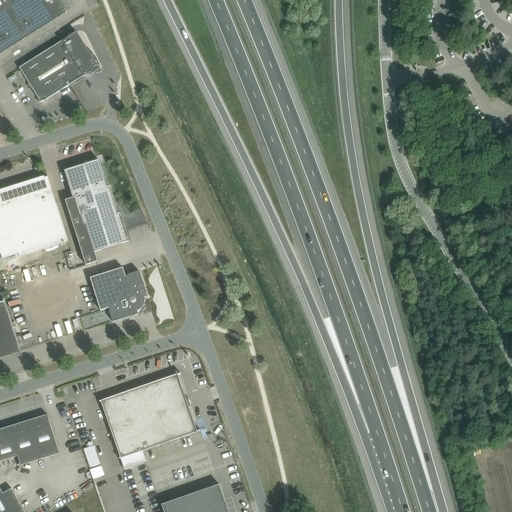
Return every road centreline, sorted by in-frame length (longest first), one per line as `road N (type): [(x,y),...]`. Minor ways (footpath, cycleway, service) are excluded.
road 1 (motorway): [(429,511),(336,236),(242,0)]
road 2 (motorway): [(432,511),(356,174),(341,0)]
road 3 (motorway): [(164,0),(376,429)]
road 4 (motorway): [(213,0),(276,148),(376,429)]
road 5 (tertiary): [(511,353),(401,165),(385,0)]
road 6 (unclassified): [(202,331),(121,130),(102,120),(0,151)]
road 7 (unclassified): [(0,394),(202,331)]
road 8 (unclassified): [(267,511),(202,331)]
